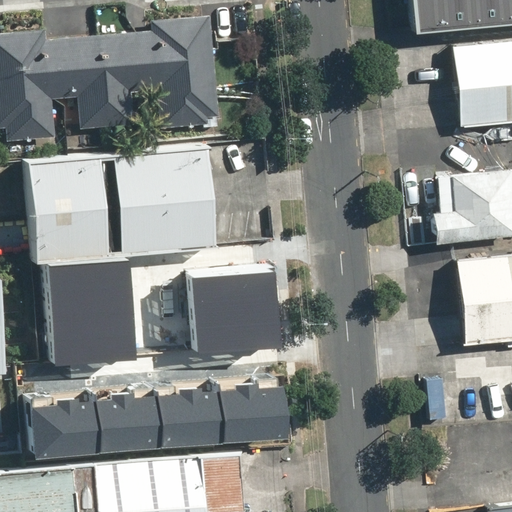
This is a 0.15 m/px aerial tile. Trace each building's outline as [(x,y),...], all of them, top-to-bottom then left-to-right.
[(511,0),(404,0),(408,29),(511,18),(511,0)] [(0,28),(0,125),(1,126),(2,139),(51,135),(48,96),(74,94),(76,125),(130,121),(128,90),(152,88),(155,125),(215,121),(207,13),(147,17),(148,26),(42,34),(41,26),(0,28)] [(511,36),(447,43),(454,123),(511,117),(511,36)] [(198,142),(18,158),(27,258),(207,242),(198,142)] [(448,208),(426,210),(429,241),(511,233),(509,210),(511,209),(511,166),(444,173),(448,208)] [(511,251),(450,257),(458,341),(511,336),(511,251)] [(217,344),(249,343),(261,343),(260,324),(247,325),(245,260),(139,264),(141,318),(170,317),(170,334),(199,333),(199,345),(217,344)] [(117,282),(98,281),(97,312),(116,312),(117,282)] [(249,343),(217,344),(217,352),(110,357),(112,391),(118,391),(120,412),(109,412),(111,449),(218,443),(215,391),(223,391),(221,363),(250,361),(249,343)] [(88,460),(92,506),(92,511),(236,511),(230,447),(88,460)] [(88,460),(0,468),(0,511),(70,511),(70,508),(92,506),(88,460)] [(511,511),(511,501),(481,505),(481,511),(511,511)]
